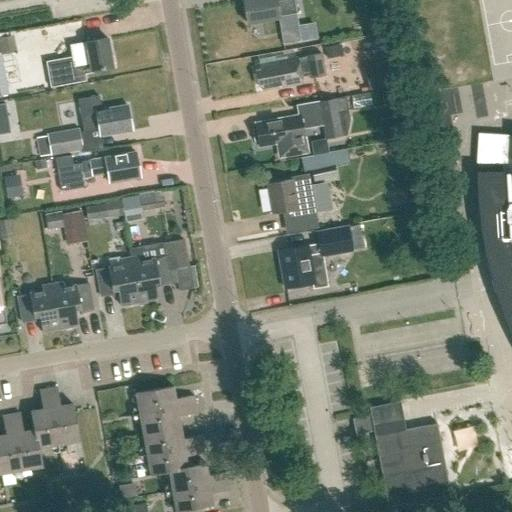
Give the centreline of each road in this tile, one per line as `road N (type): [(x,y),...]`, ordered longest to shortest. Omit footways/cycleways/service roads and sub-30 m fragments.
road 1 (residential): [(227,326),(168,0)]
road 2 (residential): [(0,368),(227,326)]
road 3 (residential): [(260,511),(227,326)]
